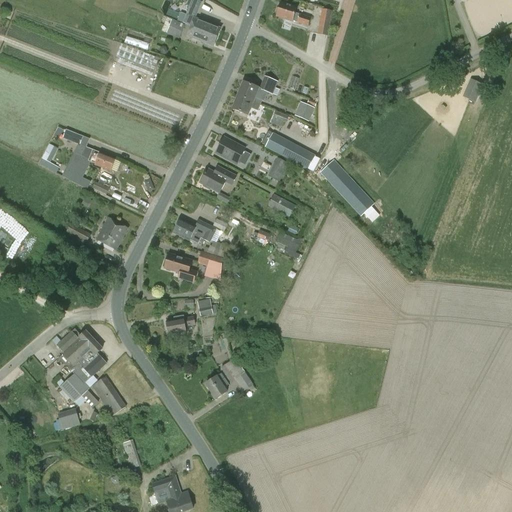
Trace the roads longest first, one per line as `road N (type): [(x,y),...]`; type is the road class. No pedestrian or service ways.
road 1 (tertiary): [(116,309),(122,273),(246,24)]
road 2 (unclassified): [(246,24),(362,91),(384,94),(511,35)]
road 3 (tertiary): [(238,511),(205,447),(120,330),(116,309)]
road 4 (unclassified): [(0,371),(69,318),(116,309)]
